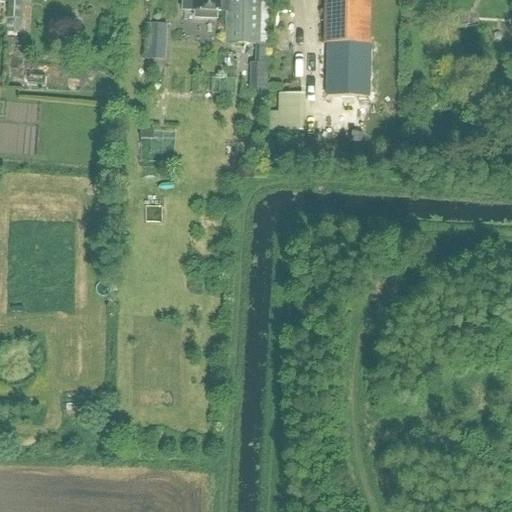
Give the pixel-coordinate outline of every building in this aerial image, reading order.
[(19,0),(7,0),(7,20),(6,32),(20,32),(22,0),(19,0)] [(182,0),(182,12),(226,13),(225,0),(182,0)] [(231,0),(230,45),(257,46),(256,73),(251,73),(250,93),(267,93),(269,0),(231,0)] [(369,89),(371,2),(344,1),(343,0),(326,0),(327,0),(325,0),(324,46),(328,46),(327,88),(369,89)] [(167,27),(147,26),(146,61),(166,61),(167,27)]
